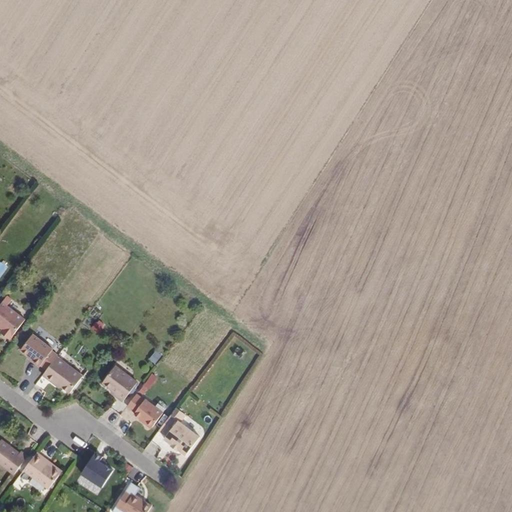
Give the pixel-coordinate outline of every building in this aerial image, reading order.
[(12,339),(27,318),(6,303),(0,310),(0,324),(5,328),(3,332),(12,339)] [(60,356),(61,355),(55,351),(56,349),(36,334),(24,349),(36,358),(34,361),(43,367),(44,365),(50,369),(60,356)] [(154,352),(150,359),(157,363),(161,356),(154,352)] [(86,375),(60,356),(50,369),(45,375),(57,383),(58,381),(73,392),(86,375)] [(139,380),(117,363),(105,380),(119,391),(117,393),(125,399),(139,380)] [(153,373),(144,385),(150,389),(158,376),(153,373)] [(165,409),(147,396),(146,397),(138,392),(130,404),(137,409),(135,412),(154,425),(165,409)] [(201,434),(183,420),(188,413),(177,405),(161,428),(167,433),(166,435),(173,441),(172,443),(186,453),(201,434)] [(0,460),(16,472),(29,454),(22,448),(20,451),(2,437),(0,439),(0,460)] [(62,472),(46,460),(48,458),(39,450),(25,469),(50,488),(62,472)] [(102,456),(97,453),(82,474),(103,488),(115,471),(100,460),(102,456)] [(127,462),(121,470),(128,475),(134,467),(127,462)] [(19,491),(28,477),(22,473),(12,487),(19,491)] [(134,511),(149,511),(155,504),(130,487),(120,502),(134,511)]
